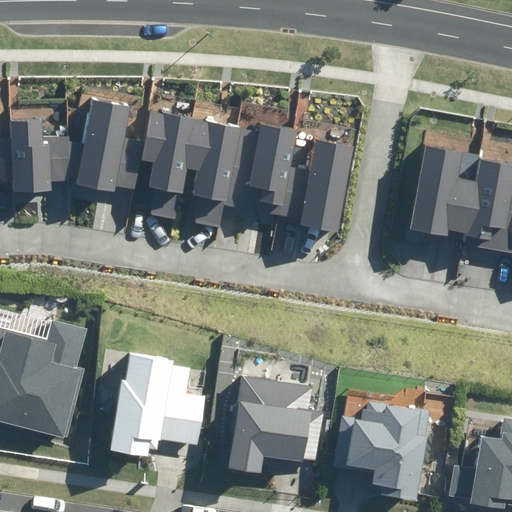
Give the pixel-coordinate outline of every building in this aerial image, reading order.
[(85,144),(69,141),(69,136),(42,137),(42,121),(9,122),(10,139),(0,139),(0,184),(13,184),(13,193),(51,192),(51,181),(70,182),(117,191),(117,187),(135,190),(141,160),(153,162),(149,186),(155,188),(150,215),(175,219),(180,193),(183,193),(188,167),(197,169),(192,196),(199,197),(194,222),(220,227),(224,205),(302,219),(301,225),(338,232),(353,148),(315,141),(310,170),(291,166),(297,130),(260,123),(258,131),(149,110),(144,141),(125,138),(130,108),(93,101),(85,144)] [(511,163),(479,158),(475,180),(459,178),(463,152),(422,146),(410,230),(449,236),(450,231),(467,234),(465,246),(511,253),(511,163)] [(0,419),(68,438),(86,369),(78,367),(89,330),(53,320),(48,337),(0,324),(0,419)] [(120,380),(110,450),(147,455),(148,448),(157,449),(159,438),(200,444),(207,396),(186,393),(190,369),(173,367),(174,360),(132,354),(128,381),(120,380)] [(242,376),(227,467),(262,472),(265,455),(303,461),(304,458),(316,461),(324,411),(308,409),(312,387),(242,376)] [(333,465),(374,473),(372,482),(382,484),(380,495),(416,501),(432,412),(371,401),(369,410),(364,409),(362,419),(343,415),(333,465)] [(454,465),(449,495),(471,499),(470,503),(506,510),(507,506),(511,506),(511,418),(505,418),(501,440),(481,436),(475,469),(454,465)]
